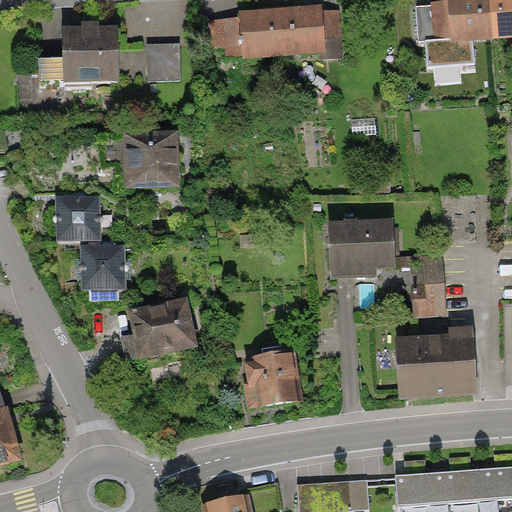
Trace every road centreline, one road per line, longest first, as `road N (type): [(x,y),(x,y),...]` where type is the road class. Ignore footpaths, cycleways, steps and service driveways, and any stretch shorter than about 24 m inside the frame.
road 1 (residential): [(147,483),(227,457),(421,429),(511,427)]
road 2 (residential): [(103,458),(79,388),(0,245)]
